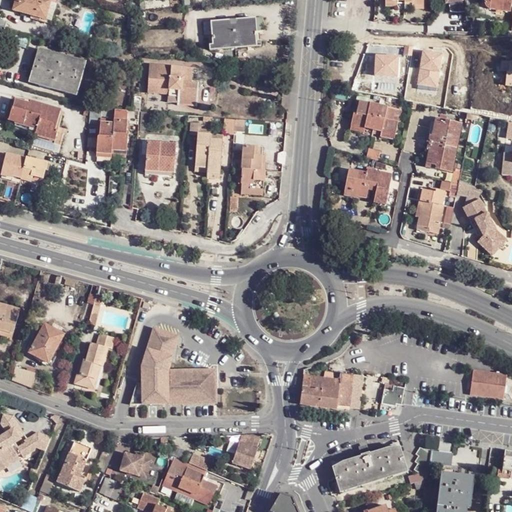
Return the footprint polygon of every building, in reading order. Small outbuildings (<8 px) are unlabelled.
[(45,0),(16,0),(13,11),(46,20),(51,2),(45,0)] [(486,0),(487,0),(486,2),(485,2),(486,4),(485,6),(486,6),(486,7),(486,8),(487,9),(488,9),(489,10),(511,12),(511,0),(486,0)] [(478,7),(467,6),(466,16),(477,18),(478,7)] [(212,22),(213,34),(214,53),(222,52),(222,44),(258,41),(258,31),(256,18),(212,22)] [(205,35),(213,34),(212,22),(205,23),(205,35)] [(38,51),(30,81),(78,94),(86,64),(38,51)] [(149,80),(148,93),(170,95),(169,103),(179,104),(179,105),(198,107),(200,84),(192,83),(193,69),(158,66),(157,81),(149,80)] [(37,127),(35,133),(55,141),(58,131),(55,129),(61,114),(31,103),(30,105),(16,100),(13,108),(12,108),(8,119),(23,125),(24,123),(37,127)] [(355,114),(353,127),(396,136),(398,122),(396,122),(398,110),(361,102),(358,114),(355,114)] [(102,109),(90,108),(89,124),(99,124),(99,122),(101,122),(102,109)] [(138,112),(131,111),(127,111),(126,120),(126,124),(138,125),(138,112)] [(125,134),(126,124),(126,120),(113,119),(113,123),(111,150),(126,152),(127,134),(125,134)] [(436,121),(428,165),(427,168),(451,173),(462,123),(437,119),(436,121)] [(189,135),(197,135),(197,134),(198,128),(198,121),(190,120),(189,135)] [(423,164),(428,165),(436,121),(432,120),(423,164)] [(223,133),(234,134),(235,122),(224,121),(223,133)] [(99,122),(99,124),(98,137),(96,137),(96,153),(110,155),(111,150),(113,123),(101,122),(99,122)] [(287,123),(275,122),(274,135),(286,136),(287,123)] [(396,136),(353,127),(352,132),(395,141),(396,136)] [(55,141),(35,133),(33,138),(53,145),(55,141)] [(197,135),(196,167),(208,168),(208,174),(221,175),(223,139),(212,139),(212,135),(212,134),(197,134),(197,135)] [(148,140),(146,171),(174,173),(176,142),(148,140)] [(242,178),(241,190),(251,190),(251,188),(264,188),(264,181),(266,181),(267,155),(262,154),(263,145),(242,144),(240,178),(242,178)] [(0,172),(1,172),(2,170),(11,172),(10,178),(30,184),(33,176),(43,179),(45,180),(49,163),(27,156),(26,158),(0,150),(0,172)] [(511,154),(507,153),(504,160),(502,176),(511,175),(511,154)] [(2,170),(1,172),(0,175),(10,178),(11,172),(2,170)] [(356,183),(354,190),(372,193),(373,188),(378,189),(376,202),(387,204),(393,174),(376,171),(373,170),(372,171),(371,172),(370,173),(358,171),(355,171),(355,172),(354,173),(353,175),(351,182),(356,183)] [(41,188),(43,179),(33,176),(30,184),(41,188)] [(457,198),(459,184),(443,181),(442,189),(452,191),(451,196),(457,198)] [(421,212),(418,226),(431,229),(431,233),(439,235),(445,205),(443,205),(445,192),(436,190),(436,194),(430,192),(420,190),(418,201),(421,202),(419,212),(421,212)] [(481,199),(464,208),(472,222),(476,220),(485,236),(481,240),(479,242),(491,254),(506,239),(497,230),(481,199)] [(476,220),(472,222),(481,240),(485,236),(476,220)] [(506,239),(491,254),(493,256),(508,241),(506,239)] [(96,302),(93,314),(100,316),(103,304),(96,302)] [(0,332),(11,337),(20,312),(0,305),(0,332)] [(45,325),(29,353),(50,364),(65,335),(45,325)] [(179,336),(154,327),(141,367),(142,383),(136,384),(130,404),(216,403),(216,370),(169,370),(169,365),(179,336)] [(11,337),(0,332),(0,340),(9,343),(11,337)] [(109,348),(113,339),(103,335),(99,344),(109,348)] [(73,385),(82,387),(83,382),(93,385),(98,366),(102,367),(107,348),(91,344),(86,361),(83,361),(82,365),(79,364),(73,385)] [(12,377),(11,381),(22,385),(26,369),(15,366),(12,376),(12,377)] [(313,372),(305,371),(301,404),(311,406),(329,408),(336,409),(342,409),(349,410),(353,375),(335,373),(334,381),(312,378),(313,372)] [(504,398),(505,372),(471,371),(470,398),(504,398)] [(362,376),(353,375),(350,408),(358,409),(362,376)] [(83,382),(82,387),(81,388),(95,392),(97,386),(93,385),(83,382)] [(380,406),(387,407),(396,408),(397,401),(402,403),(403,396),(398,396),(398,392),(389,391),(383,390),(380,406)] [(2,456),(15,448),(6,431),(0,434),(0,463),(4,461),(2,456)] [(233,463),(250,469),(262,435),(242,436),(233,463)] [(433,452),(434,440),(425,439),(424,449),(432,454),(433,452)] [(74,443),(70,454),(87,461),(88,461),(92,450),(74,443)] [(397,447),(388,450),(395,477),(405,474),(397,447)] [(432,454),(424,449),(421,447),(417,454),(420,457),(417,462),(419,464),(416,471),(420,474),(410,477),(412,485),(428,481),(430,466),(432,454)] [(18,453),(15,448),(2,456),(4,461),(18,453)] [(127,450),(121,466),(145,476),(152,459),(144,456),(137,453),(127,450)] [(395,477),(388,450),(371,455),(370,451),(362,453),(363,457),(335,465),(343,492),(395,477)] [(511,472),(511,471),(511,452),(506,451),(503,471),(511,472)] [(433,452),(432,454),(430,466),(451,469),(454,455),(433,452)] [(70,454),(68,459),(85,466),(87,461),(70,454)] [(190,463),(207,471),(211,462),(194,454),(190,463)] [(85,466),(68,459),(57,484),(79,494),(84,482),(78,480),(80,476),(85,466)] [(175,459),(171,467),(185,473),(189,465),(175,459)] [(165,483),(211,502),(217,487),(202,480),(206,472),(189,465),(185,473),(171,467),(165,483)] [(511,472),(503,471),(502,479),(510,479),(511,472)] [(467,511),(472,476),(443,472),(438,511),(467,511)] [(103,495),(110,498),(118,479),(111,476),(103,495)] [(125,482),(118,479),(110,498),(117,501),(125,482)] [(211,502),(165,483),(164,487),(209,507),(211,502)] [(138,508),(146,511),(155,511),(158,505),(160,499),(144,493),(138,508)] [(298,511),(293,497),(281,495),(270,511),(298,511)]
